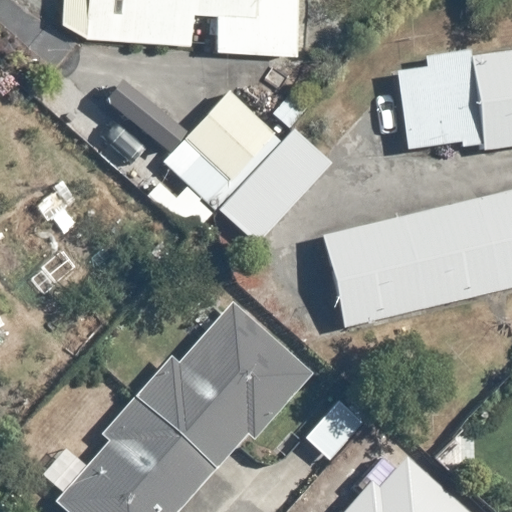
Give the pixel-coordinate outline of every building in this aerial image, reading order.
[(60,0),(59,26),(84,40),(189,47),(189,16),(216,17),(213,52),(293,57),(296,0),(60,0)] [(511,149),(511,54),(392,73),(404,154),(478,143),(480,154),(511,149)] [(225,87),(159,160),(256,248),(338,159),(295,120),(280,137),(225,87)] [(511,193),(317,239),(341,332),(511,290),(511,193)] [(230,305),(52,505),(59,511),(180,511),(245,439),(252,444),(311,379),(230,305)] [(361,421),(333,397),(298,437),(325,461),(361,421)] [(460,511),(403,462),(358,511),(460,511)]
